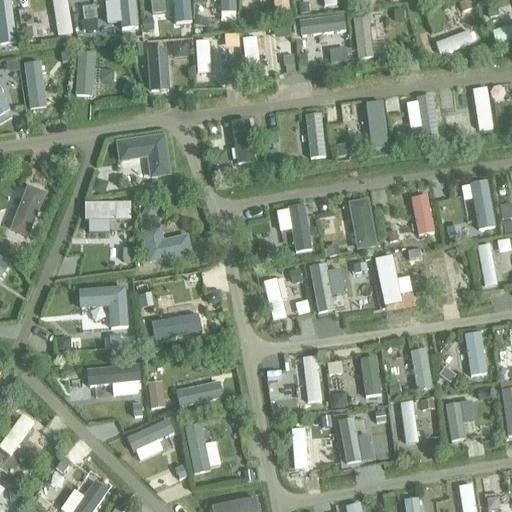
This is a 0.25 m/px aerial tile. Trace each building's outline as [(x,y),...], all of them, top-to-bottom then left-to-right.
[(0,0),(0,45),(16,45),(15,0),(0,0)] [(68,0),(53,0),(59,36),(74,33),(68,0)] [(136,0),(118,0),(118,1),(105,3),(108,24),(122,23),(122,31),(140,29),(136,0)] [(173,16),(171,0),(153,0),(154,17),(173,16)] [(172,0),(177,17),(193,13),(189,0),(172,0)] [(221,0),(221,23),(238,23),(237,0),(221,0)] [(289,0),(274,0),(275,14),(290,13),(289,0)] [(468,3),(459,6),(463,16),(472,12),(468,3)] [(309,6),(299,7),(300,17),(310,16),(309,6)] [(498,10),(488,12),(490,21),(500,18),(498,10)] [(402,11),(393,12),(394,23),(404,22),(402,11)] [(252,16),(242,17),(244,30),(253,29),(252,16)] [(371,17),(353,20),(359,60),(377,58),(371,17)] [(308,22),(309,35),(347,31),(346,19),(308,22)] [(196,20),(194,28),(205,30),(207,22),(196,20)] [(98,22),(85,24),(87,36),(99,35),(98,22)] [(153,22),(142,23),(144,34),(154,33),(153,22)] [(496,44),(511,40),(511,26),(493,31),(496,44)] [(32,30),(23,31),(25,41),(33,40),(32,30)] [(471,33),(437,41),(440,54),(474,46),(471,33)] [(246,74),(260,74),(260,38),(245,38),(246,74)] [(211,41),(197,42),(198,74),(212,74),(211,41)] [(419,46),(400,48),(403,71),(421,69),(419,46)] [(142,48),(132,48),(133,61),(143,61),(142,48)] [(332,65),(351,62),(348,48),(330,51),(332,65)] [(150,93),(169,92),(169,50),(149,50),(150,93)] [(95,98),(96,54),(78,53),(77,97),(95,98)] [(71,54),(61,55),(62,66),(73,65),(71,54)] [(307,57),(299,58),(300,70),(308,69),(307,57)] [(295,59),(284,60),(285,69),(296,68),(295,59)] [(17,63),(7,65),(8,75),(19,74),(17,63)] [(35,109),(49,107),(42,70),(28,73),(35,109)] [(126,85),(122,95),(129,98),(133,88),(126,85)] [(488,88),(473,91),(480,132),(495,129),(488,88)] [(404,95),(410,130),(422,128),(424,140),(445,136),(435,89),(404,95)] [(0,92),(0,117),(8,115),(0,92)] [(377,102),(361,105),(368,146),(383,143),(377,102)] [(324,114),(306,116),(309,160),(327,158),(324,114)] [(231,122),(237,167),(257,164),(251,119),(231,122)] [(457,131),(448,132),(449,141),(458,140),(457,131)] [(407,135),(394,137),(395,146),(408,144),(407,135)] [(168,137),(118,140),(119,163),(150,161),(151,179),(171,178),(168,137)] [(345,148),(336,149),(337,161),(346,160),(345,148)] [(275,153),(267,154),(268,166),(276,165),(275,153)] [(222,170),(213,171),(215,180),(223,179),(222,170)] [(477,231),(495,229),(491,182),(472,183),(477,231)] [(161,185),(152,186),(153,195),(153,196),(162,195),(162,194),(161,185)] [(16,186),(3,226),(12,229),(25,189),(16,186)] [(11,232),(30,240),(49,195),(30,187),(11,232)] [(428,196),(411,200),(420,238),(437,234),(428,196)] [(369,199),(349,204),(360,252),(380,248),(369,199)] [(305,206),(277,211),(282,234),(292,232),(297,255),(315,251),(305,206)] [(148,208),(142,218),(153,224),(159,214),(148,208)] [(120,245),(124,232),(88,221),(84,235),(120,245)] [(511,225),(503,227),(505,237),(511,235),(511,225)] [(194,255),(189,234),(166,240),(162,226),(141,231),(149,266),(194,255)] [(460,230),(447,232),(448,241),(461,239),(460,230)] [(396,235),(388,236),(390,246),(398,244),(396,235)] [(492,245),(478,248),(485,288),(498,286),(492,245)] [(338,248),(327,250),(329,260),(340,258),(338,248)] [(271,251),(259,253),(261,262),(273,260),(271,251)] [(0,276),(5,279),(14,260),(0,253),(0,276)] [(134,253),(124,253),(124,267),(134,267),(134,253)] [(440,298),(454,295),(447,256),(433,259),(440,298)] [(377,267),(383,297),(396,295),(389,264),(377,267)] [(365,266),(353,268),(354,275),(366,274),(365,266)] [(324,312),(339,311),(335,268),(319,269),(324,312)] [(299,272),(290,275),(294,288),(303,285),(299,272)] [(273,321),(290,318),(281,279),(265,283),(273,321)] [(128,289),(80,290),(80,310),(104,310),(104,328),(129,328),(128,289)] [(511,292),(502,293),(504,307),(511,306),(511,292)] [(150,297),(140,299),(142,311),(153,309),(150,297)] [(153,322),(154,337),(201,333),(199,318),(153,322)] [(467,335),(469,377),(487,376),(484,334),(467,335)] [(120,338),(111,339),(112,352),(121,351),(120,338)] [(430,351),(413,352),(416,391),(433,390),(430,351)] [(309,404),(325,402),(318,357),(303,359),(309,404)] [(363,359),(364,398),(381,397),(380,359),(363,359)] [(341,366),(327,368),(329,380),(342,378),(341,366)] [(142,368),(88,368),(89,387),(115,387),(115,395),(142,395),(142,368)] [(511,375),(503,371),(499,379),(508,383),(511,375)] [(444,372),(439,379),(450,386),(455,379),(444,372)] [(511,383),(503,384),(506,435),(511,434),(511,383)] [(187,406),(232,397),(230,384),(185,392),(187,406)] [(398,388),(389,390),(390,399),(400,398),(398,388)] [(490,394),(479,394),(480,403),(490,403),(490,394)] [(164,401),(150,402),(151,413),(165,411),(164,401)] [(434,402),(422,404),(423,414),(436,412),(434,402)] [(415,403),(402,404),(405,444),(418,444),(415,403)] [(451,443),(467,441),(463,404),(447,406),(451,443)] [(141,408),(133,409),(134,420),(142,420),(141,408)] [(0,447),(10,456),(36,425),(25,415),(0,445),(0,447)] [(384,415),(375,416),(376,426),(385,424),(384,415)] [(330,419),(321,420),(323,430),(331,429),(330,419)] [(164,453),(160,442),(175,436),(170,422),(129,436),(138,462),(164,453)] [(221,470),(218,444),(206,445),(203,426),(187,428),(193,473),(221,470)] [(297,473),(318,470),(312,428),(291,431),(297,473)] [(362,428),(348,429),(351,462),(365,461),(362,428)] [(63,462),(56,471),(63,477),(70,468),(63,462)] [(182,469),(174,472),(179,483),(186,480),(182,469)] [(78,510),(76,511),(95,511),(113,490),(92,473),(69,503),(78,510)] [(252,473),(243,474),(245,485),(254,484),(252,473)] [(29,478),(19,481),(22,489),(31,486),(29,478)] [(476,511),(475,485),(461,486),(462,511),(476,511)] [(19,493),(10,495),(12,505),(21,503),(19,493)] [(260,511),(258,497),(212,507),(213,511),(260,511)] [(488,499),(489,511),(501,511),(500,497),(488,499)] [(406,500),(406,511),(421,511),(421,499),(406,500)]
